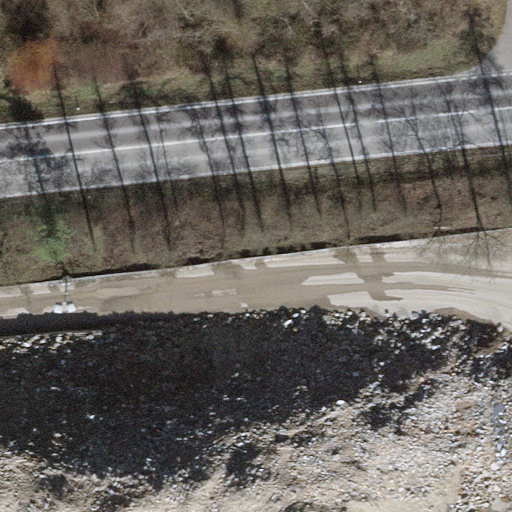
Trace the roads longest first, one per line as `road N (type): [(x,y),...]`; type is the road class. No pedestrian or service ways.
road 1 (secondary): [(511,106),(0,161)]
road 2 (unknown): [(0,325),(133,312),(314,317),(413,334)]
road 3 (unknown): [(294,511),(413,334)]
